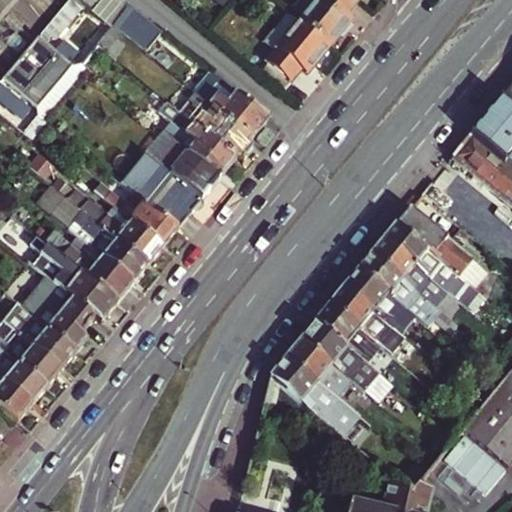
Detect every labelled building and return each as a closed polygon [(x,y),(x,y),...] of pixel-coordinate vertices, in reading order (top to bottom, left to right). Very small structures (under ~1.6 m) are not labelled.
[(69,0),(68,1),(92,12),(101,0),(69,0)] [(329,48),(353,19),(348,14),(356,2),(353,0),(317,0),(299,23),(329,48)] [(145,55),(161,35),(128,8),(127,9),(112,28),(128,41),(145,55)] [(300,70),(307,75),(329,48),(299,23),(266,62),(270,65),(261,77),(278,91),(287,80),(290,82),(300,70)] [(27,101),(38,110),(72,67),(44,44),(54,31),(47,26),(1,81),(26,102),(27,101)] [(97,47),(113,61),(128,41),(112,28),(97,47)] [(83,70),(98,81),(114,61),(113,61),(97,47),(80,67),(83,70)] [(38,110),(45,115),(80,73),(72,67),(38,110)] [(250,143),(267,123),(210,76),(194,95),(198,99),(250,143)] [(511,87),(500,101),(511,110),(511,87)] [(234,162),(250,143),(198,99),(194,95),(177,115),(181,118),(234,162)] [(511,110),(500,101),(471,137),(505,164),(510,158),(511,155),(511,110)] [(218,181),(234,162),(181,118),(177,115),(173,111),(167,106),(151,125),(161,134),(171,142),(177,147),(218,181)] [(147,152),(157,160),(171,142),(161,134),(147,152)] [(511,170),(505,164),(471,137),(452,160),(511,209),(511,170)] [(175,234),(218,181),(177,147),(171,142),(157,160),(147,152),(134,168),(163,193),(148,211),(175,234)] [(161,251),(175,234),(148,211),(133,199),(125,209),(98,187),(92,195),(111,210),(129,225),(161,251)] [(77,212),(81,208),(71,199),(67,204),(77,212)] [(132,286),(146,268),(77,212),(67,204),(62,200),(48,218),(86,249),(132,286)] [(146,268),(161,251),(129,225),(125,231),(106,216),(105,218),(85,203),(81,208),(77,212),(146,268)] [(125,231),(129,225),(111,210),(106,216),(125,231)] [(470,264),(472,262),(409,211),(394,229),(436,264),(452,277),(457,281),(464,286),(477,270),(470,264)] [(452,277),(436,264),(394,229),(382,244),(429,282),(440,292),(452,277)] [(116,305),(132,286),(86,249),(79,257),(55,236),(45,247),(48,249),(116,305)] [(421,291),(429,282),(382,244),(369,259),(428,307),(433,300),(421,291)] [(99,325),(116,305),(48,249),(31,269),(46,280),(93,320),(99,325)] [(439,315),(428,307),(369,259),(357,273),(397,306),(404,312),(410,305),(428,320),(430,318),(434,321),(439,315)] [(464,286),(467,288),(472,292),(485,276),(477,270),(464,286)] [(392,313),(397,306),(357,273),(343,291),(383,323),(393,331),(396,333),(404,323),(392,313)] [(440,292),(455,303),(467,288),(464,286),(457,281),(452,277),(440,292)] [(80,336),(93,320),(46,280),(40,287),(38,286),(19,310),(74,355),(86,341),(80,336)] [(378,330),(383,323),(343,291),(329,308),(369,341),(384,354),(388,358),(396,347),(387,339),(381,335),(382,334),(378,330)] [(59,373),(74,355),(19,310),(17,309),(11,315),(0,305),(0,324),(1,325),(59,373)] [(430,318),(428,320),(410,305),(404,312),(410,316),(427,330),(434,321),(430,318)] [(404,323),(410,316),(404,312),(397,306),(392,313),(404,323)] [(359,354),(369,341),(329,308),(314,326),(370,371),(374,366),(359,354)] [(387,339),(393,331),(383,323),(378,330),(382,334),(381,335),(387,339)] [(0,352),(46,390),(59,373),(1,325),(0,325),(0,352)] [(372,373),(370,371),(314,326),(300,343),(357,390),(372,373)] [(374,366),(384,354),(369,341),(359,354),(374,366)] [(363,395),(357,390),(300,343),(286,360),(320,388),(349,411),(363,395)] [(0,382),(31,408),(46,390),(0,352),(0,382)] [(354,415),(349,411),(320,388),(286,360),(270,379),(285,391),(318,416),(327,423),(339,433),(354,415)] [(363,395),(367,398),(381,380),(372,373),(357,390),(363,395)] [(466,432),(511,470),(511,377),(501,390),(487,407),(473,424),(466,432)] [(260,415),(277,419),(285,391),(270,379),(269,381),(260,415)] [(16,426),(31,408),(0,382),(0,412),(14,424),(16,426)] [(479,400),(487,407),(501,390),(492,382),(477,399),(479,400)] [(465,418),(473,424),(487,407),(479,400),(465,418)] [(458,442),(466,432),(473,424),(465,418),(464,418),(450,436),(458,442)] [(434,449),(445,458),(457,443),(447,434),(434,449)] [(421,469),(430,476),(444,459),(435,452),(421,469)] [(429,511),(435,493),(421,487),(413,496),(391,477),(376,464),(374,476),(390,480),(381,510),(350,503),(348,511),(429,511)] [(421,487),(423,484),(400,466),(391,477),(413,496),(421,487)]
